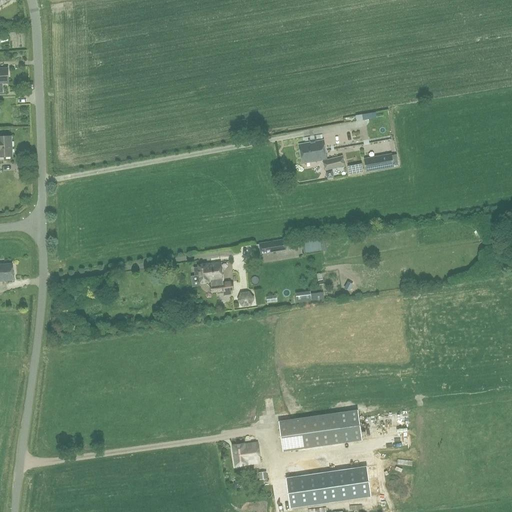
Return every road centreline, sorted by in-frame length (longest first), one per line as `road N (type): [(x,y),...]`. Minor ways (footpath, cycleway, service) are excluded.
road 1 (unclassified): [(12,511),(41,304),(42,224)]
road 2 (unclassified): [(42,224),(30,0)]
road 3 (unknown): [(42,277),(233,254)]
